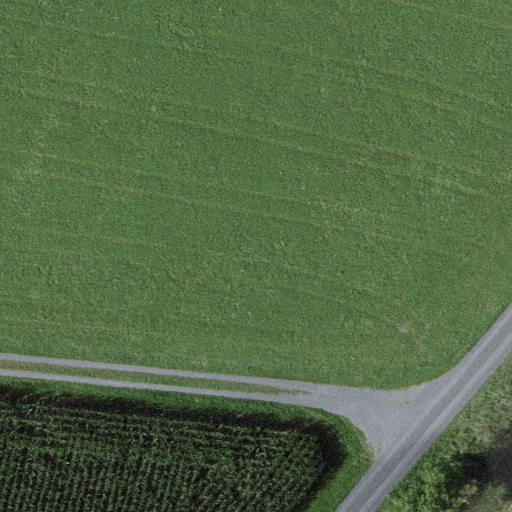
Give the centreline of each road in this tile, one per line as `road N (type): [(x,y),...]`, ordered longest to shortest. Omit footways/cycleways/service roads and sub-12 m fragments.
road 1 (track): [(0,365),(433,412)]
road 2 (track): [(511,318),(349,511)]
